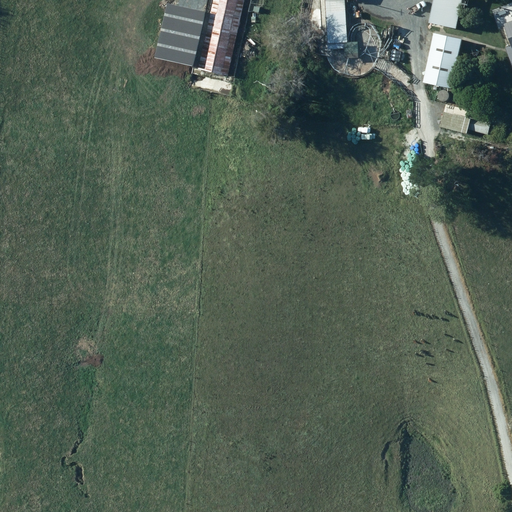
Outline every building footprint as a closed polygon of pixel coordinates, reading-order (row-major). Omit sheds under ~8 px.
[(247,0),(212,0),(198,67),(231,75),(247,0)] [(323,0),(323,12),(327,13),(325,48),(346,49),(347,0),(357,1),(356,0),(323,0)] [(464,0),(433,0),(428,25),(458,31),(464,0)] [(511,20),(500,24),(508,48),(504,49),(511,72),(511,20)] [(464,38),(433,32),(423,82),(454,88),(464,38)]
